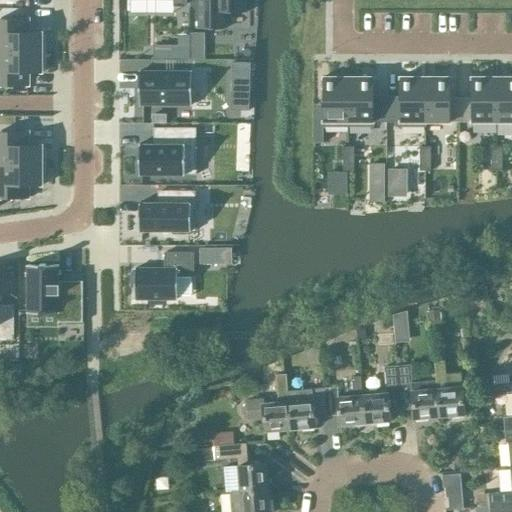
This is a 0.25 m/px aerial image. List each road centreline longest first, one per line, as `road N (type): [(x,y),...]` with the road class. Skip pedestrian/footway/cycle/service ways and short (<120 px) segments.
road 1 (residential): [(0,235),(84,220),(84,0)]
road 2 (residential): [(511,44),(343,43)]
road 3 (residential): [(427,511),(419,481),(393,467),(334,477),(318,493),(316,511)]
